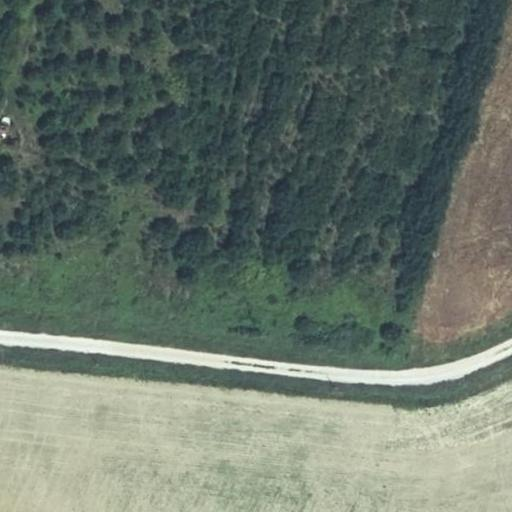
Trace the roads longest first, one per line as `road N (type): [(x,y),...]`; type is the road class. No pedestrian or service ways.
road 1 (track): [(0,337),(405,377),(443,372),(511,345)]
road 2 (track): [(0,136),(40,0)]
